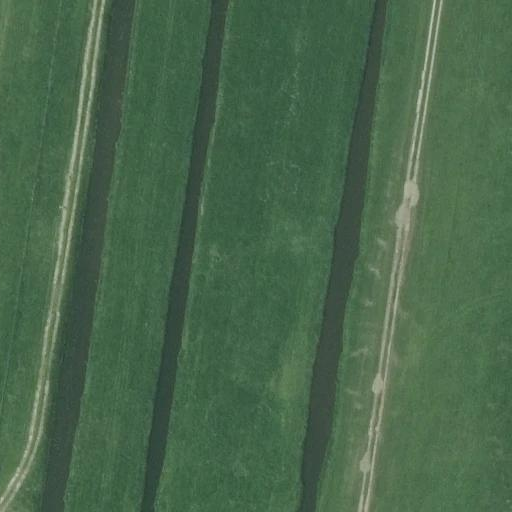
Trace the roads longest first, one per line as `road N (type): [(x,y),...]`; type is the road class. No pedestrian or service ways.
road 1 (track): [(363,511),(440,0)]
road 2 (track): [(0,504),(32,443),(97,0)]
